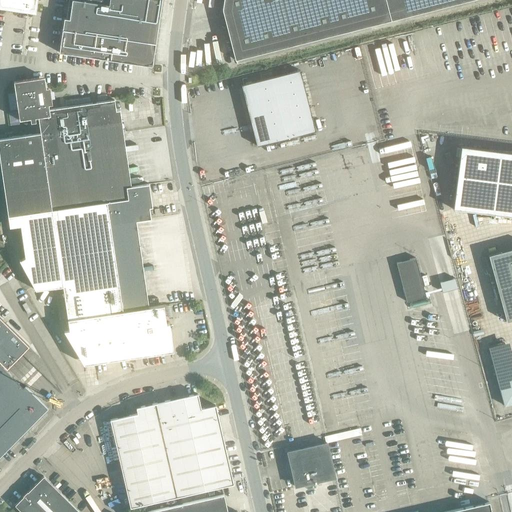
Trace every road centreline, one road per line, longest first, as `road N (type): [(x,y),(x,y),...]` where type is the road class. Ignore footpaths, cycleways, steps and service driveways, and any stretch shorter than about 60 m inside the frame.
road 1 (unclassified): [(226,363),(172,98),(182,0)]
road 2 (unclassified): [(0,486),(86,405),(226,363)]
road 3 (unclassified): [(261,511),(226,363)]
